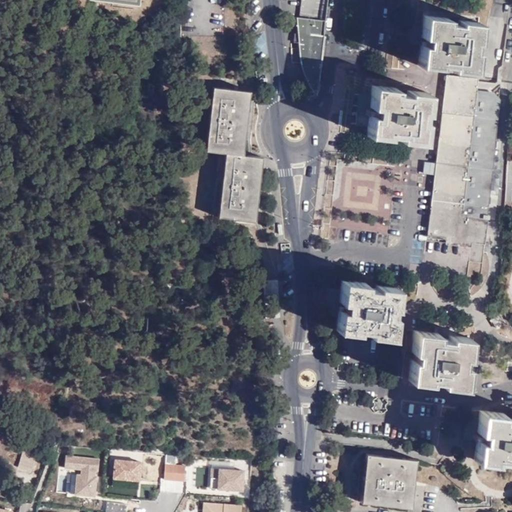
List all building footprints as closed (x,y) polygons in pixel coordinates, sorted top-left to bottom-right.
[(320,62),(327,0),(298,0),(297,17),(300,52),(301,60),(320,62)] [(446,22),(447,17),(423,14),(420,36),(425,36),(424,41),(424,45),(419,44),(417,65),(438,68),(439,63),(450,65),(450,69),(473,72),(476,51),(471,51),(472,42),(477,43),(480,21),(458,19),(458,23),(446,22)] [(301,60),(302,63),(306,76),(310,84),(314,91),(315,90),(315,89),(316,89),(318,84),(320,62),(301,60)] [(474,87),(476,90),(477,79),(445,75),(425,237),(444,240),(446,226),(433,225),(450,86),(453,84),(474,87)] [(444,240),(483,245),(486,219),(487,220),(487,216),(485,216),(498,104),(488,93),(476,91),(476,90),(474,87),(453,84),(450,86),(433,225),(446,226),(444,240)] [(394,93),(394,88),(370,85),(368,107),(373,107),(372,112),(372,116),(367,115),(365,136),(386,139),(387,134),(398,136),(398,140),(422,143),(424,122),(419,121),(420,113),(425,113),(428,92),(406,90),(406,94),(394,93)] [(225,153),(222,185),(218,216),(255,220),(257,204),(261,173),(262,157),(243,155),(245,139),(248,108),(250,92),(213,88),(206,151),(225,153)] [(355,92),(350,110),(361,113),(365,95),(355,92)] [(265,314),(279,313),(278,279),(279,277),(263,277),(265,314)] [(363,287),(363,282),(339,279),(337,301),(341,301),(341,305),(340,310),(336,309),(333,330),(354,333),(355,328),(366,330),(366,334),(390,337),(393,317),(388,316),(389,307),(394,308),(396,287),(375,284),(374,288),(363,287)] [(499,327),(510,321),(505,312),(494,318),(499,327)] [(435,337),(436,333),(412,330),(409,351),(414,352),(413,360),(408,360),(405,381),(427,383),(428,379),(439,380),(438,385),(462,388),(463,381),(465,367),(460,366),(461,358),(466,358),(469,337),(447,334),(447,339),(435,337)] [(511,418),(501,417),(502,413),(478,410),(476,432),(480,432),(479,436),(479,441),(475,440),(472,461),(494,463),(494,459),(506,460),(505,465),(511,465),(511,418)] [(39,456),(20,451),(17,461),(36,466),(39,456)] [(391,454),(367,451),(361,497),(410,503),(415,456),(391,454)] [(99,459),(65,455),(64,467),(81,469),(81,474),(76,474),(75,485),(80,486),(79,494),(94,496),(96,481),(93,480),(93,476),(94,476),(95,471),(98,471),(99,459)] [(141,461),(115,458),(113,477),(139,479),(141,461)] [(165,464),(164,479),(174,480),(175,465),(165,464)] [(175,465),(174,480),(184,480),(185,466),(175,465)] [(198,467),(196,477),(205,479),(208,469),(198,467)] [(242,490),(244,470),(211,467),(211,477),(218,478),(217,488),(242,490)] [(218,478),(211,477),(210,488),(217,488),(218,478)] [(107,501),(104,508),(113,511),(119,511),(122,506),(107,501)] [(240,511),(241,505),(203,502),(202,511),(240,511)]
